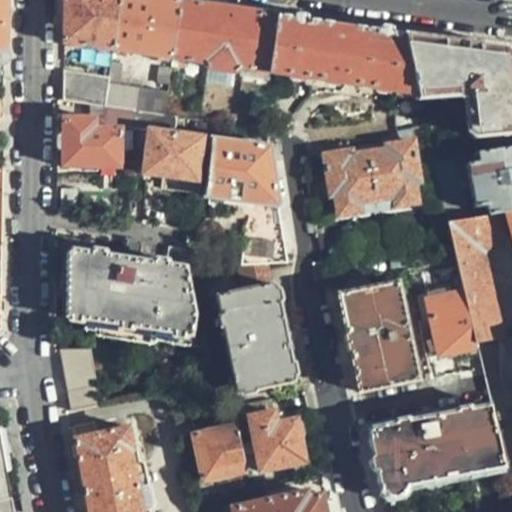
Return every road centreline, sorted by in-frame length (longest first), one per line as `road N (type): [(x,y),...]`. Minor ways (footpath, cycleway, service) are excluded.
road 1 (residential): [(31,0),(28,378)]
road 2 (residential): [(288,144),(338,415)]
road 3 (residential): [(28,378),(52,511)]
road 4 (residential): [(338,415),(464,381)]
